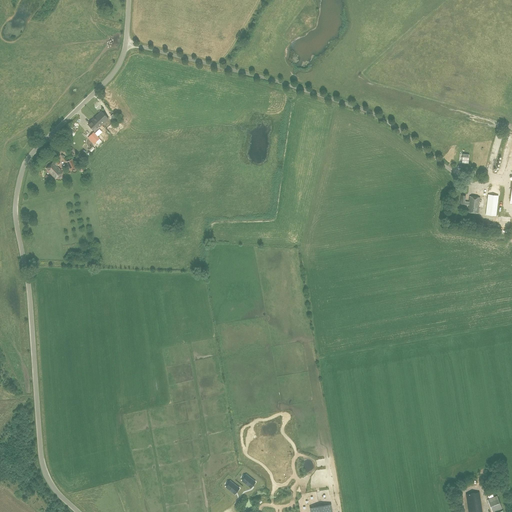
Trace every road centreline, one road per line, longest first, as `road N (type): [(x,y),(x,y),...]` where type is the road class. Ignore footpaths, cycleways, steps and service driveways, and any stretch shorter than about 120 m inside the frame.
road 1 (unclassified): [(78,511),(50,484),(40,458),(29,290),(14,206),(26,159),(117,68),(128,0)]
road 2 (unknown): [(273,506),(274,488),(293,474),(296,454),(281,430),(287,417),(241,430),(244,453),(275,485)]
road 3 (track): [(288,85),(126,43),(133,53)]
